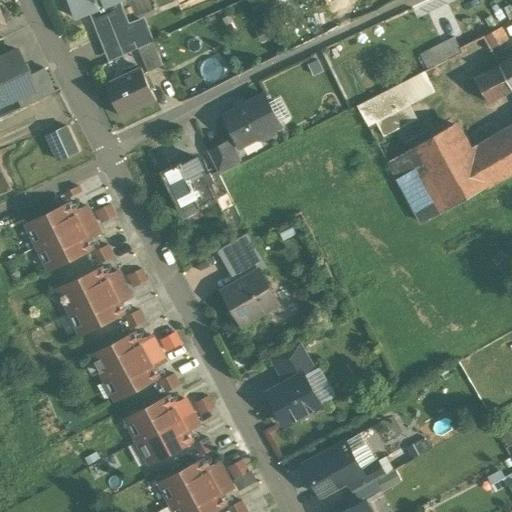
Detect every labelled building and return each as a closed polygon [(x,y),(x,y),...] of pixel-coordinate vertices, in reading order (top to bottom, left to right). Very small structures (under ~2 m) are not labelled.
[(68,0),(76,19),(99,10),(102,15),(94,18),(100,32),(107,29),(109,34),(120,30),(118,24),(126,21),(120,8),(112,11),(110,5),(123,0),(68,0)] [(120,30),(109,34),(118,58),(138,49),(151,42),(143,21),(120,30)] [(270,24),(255,32),(261,43),(276,36),(270,24)] [(469,60),(510,40),(503,26),(462,46),(469,60)] [(0,39),(0,55),(9,52),(3,38),(0,39)] [(455,38),(437,47),(444,62),(462,52),(455,38)] [(151,42),(138,49),(148,72),(162,66),(151,42)] [(444,62),(437,47),(420,55),(428,70),(444,62)] [(0,104),(17,97),(33,89),(27,76),(15,49),(9,52),(0,55),(0,104)] [(387,158),(418,221),(511,174),(511,55),(473,74),(487,103),(511,91),(511,123),(472,143),(461,121),(387,158)] [(141,66),(105,83),(122,118),(157,101),(141,66)] [(45,68),(27,76),(33,89),(17,97),(22,107),(56,92),(45,68)] [(415,112),(411,103),(438,91),(428,70),(357,104),(371,133),(415,112)] [(265,95),(224,116),(240,146),(258,137),(264,139),(272,135),(274,128),(281,125),(265,95)] [(68,123),(45,133),(57,161),(80,151),(68,123)] [(230,142),(209,153),(220,175),(241,165),(230,142)] [(207,178),(197,159),(183,166),(181,164),(163,173),(181,209),(194,204),(194,205),(197,204),(199,208),(217,200),(207,178)] [(0,168),(0,190),(8,187),(0,168)] [(218,173),(207,178),(217,200),(228,194),(218,173)] [(228,194),(217,200),(222,210),(234,205),(228,194)] [(98,209),(104,222),(118,215),(112,202),(98,209)] [(71,205),(28,225),(39,247),(94,220),(88,207),(79,211),(73,209),(71,205)] [(94,220),(39,247),(49,268),(91,247),(89,242),(91,236),(100,232),(94,220)] [(247,233),(217,250),(230,272),(260,254),(247,233)] [(136,286),(150,278),(143,266),(129,275),(136,286)] [(102,269),(60,290),(70,311),(125,284),(119,272),(111,276),(105,274),(102,269)] [(259,270),(223,291),(242,325),(279,304),(259,270)] [(125,284),(70,311),(81,333),(123,312),(121,307),(123,301),(131,297),(125,284)] [(135,334),(94,356),(105,377),(159,349),(152,336),(144,341),(138,339),(135,334)] [(300,343),(272,359),(286,384),(303,374),(304,375),(315,369),(300,343)] [(159,349),(105,377),(116,398),(158,376),(155,372),(157,365),(165,361),(159,349)] [(174,372),(163,379),(171,391),(182,383),(174,372)] [(286,384),(268,394),(285,425),(320,405),(304,375),(303,374),(286,384)] [(169,398),(127,420),(138,441),(193,412),(186,400),(178,404),(172,402),(169,398)] [(193,412),(138,441),(150,462),(191,440),(189,435),(191,429),(199,424),(193,412)] [(346,442),(304,466),(321,497),(347,483),(363,474),(361,470),(346,442)] [(203,461),(161,484),(172,505),(226,476),(220,464),(212,468),(205,466),(203,461)] [(353,494),(370,484),(386,475),(378,461),(361,470),(363,474),(347,483),(353,494)] [(486,478),(492,490),(511,478),(511,474),(507,466),(486,478)] [(365,501),(367,505),(385,496),(383,492),(402,482),(396,470),(386,475),(370,484),(376,495),(365,501)] [(226,476),(172,505),(176,511),(208,511),(225,503),(223,499),(225,492),(233,488),(226,476)] [(351,508),(365,501),(376,495),(370,484),(346,498),(351,508)] [(243,499),(231,507),(234,511),(246,511),(250,510),(243,499)] [(351,508),(344,511),(371,511),(367,505),(365,501),(351,508)]
